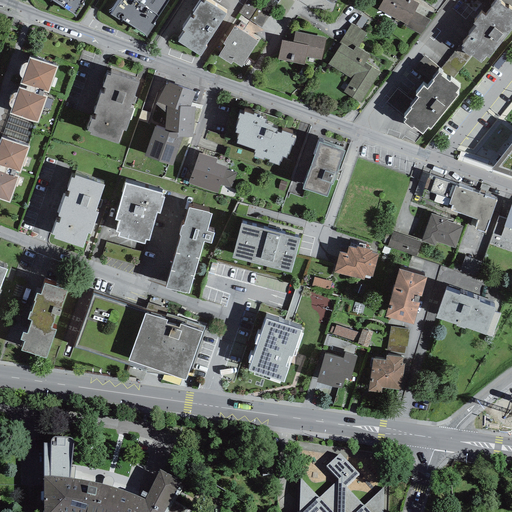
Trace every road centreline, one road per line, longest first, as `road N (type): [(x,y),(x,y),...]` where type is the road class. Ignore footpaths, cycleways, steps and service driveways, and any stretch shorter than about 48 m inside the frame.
road 1 (residential): [(203,405),(232,319),(0,231)]
road 2 (tertiary): [(203,405),(433,439)]
road 3 (residential): [(0,408),(150,435),(157,455),(149,475),(118,480)]
road 4 (residential): [(155,58),(350,129)]
road 5 (tertiary): [(0,376),(203,405)]
road 6 (residential): [(350,129),(511,185)]
road 7 (residential): [(350,129),(448,0)]
road 8 (residential): [(28,15),(155,58)]
